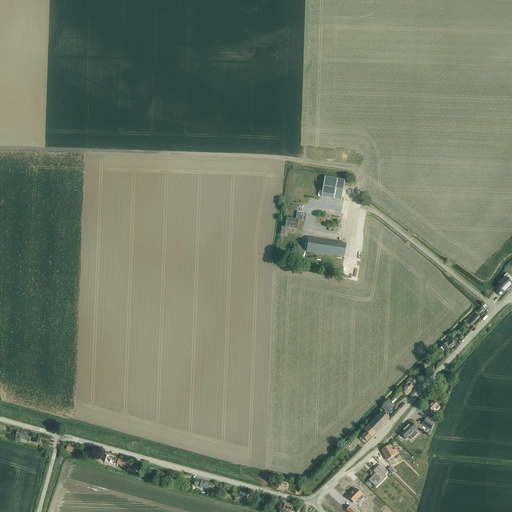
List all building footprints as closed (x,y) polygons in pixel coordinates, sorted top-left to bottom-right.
[(341,201),(344,181),(325,178),(321,197),(341,201)] [(286,220),(285,227),(297,229),(299,218),(302,218),(303,213),(297,212),(296,220),(286,219),(286,220)] [(344,258),(346,244),(309,238),(307,252),(344,258)] [(502,285),(499,288),(503,292),(511,283),(511,282),(511,280),(511,277),(507,273),(504,276),(505,277),(500,283),(502,285)] [(481,318),(478,314),(469,323),(472,327),(481,318)] [(454,345),(451,341),(449,344),(447,342),(442,347),(447,353),(451,350),(450,349),(454,345)] [(408,382),(402,388),(404,389),(402,391),(406,395),(413,388),(408,382)] [(439,407),(433,401),(426,409),(430,413),(434,408),(436,410),(437,410),(439,408),(439,407)] [(387,402),(381,408),(387,414),(394,408),(387,402)] [(371,437),(389,418),(381,411),(363,430),(366,432),(362,436),(366,441),(370,436),(371,437)] [(430,430),(434,425),(426,419),(424,422),(422,424),(430,430)] [(406,427),(400,434),(403,437),(405,439),(409,436),(412,439),(417,434),(414,431),(417,428),(414,426),(411,423),(406,427)] [(20,438),(27,440),(29,434),(17,431),(15,438),(20,439),(20,438)] [(36,436),(34,442),(41,444),(43,438),(36,436)] [(395,449),(393,450),(390,445),(381,450),(387,460),(396,455),(398,454),(395,449)] [(106,456),(105,463),(115,466),(116,461),(118,462),(117,465),(120,466),(120,467),(123,468),(125,461),(119,459),(118,460),(116,459),(117,459),(106,456)] [(376,473),(369,480),(372,483),(375,481),(378,484),(382,480),(383,480),(386,477),(384,475),(387,472),(379,464),(373,471),(376,473)] [(348,474),(346,476),(355,484),(357,482),(348,474)] [(212,490),(213,484),(196,481),(195,487),(212,490)] [(285,491),(287,483),(280,482),(278,490),(285,491)] [(365,497),(356,488),(348,497),(354,503),(359,498),(361,500),(365,497)] [(282,506),(281,509),(283,509),(291,511),(293,505),(285,503),(284,506),(282,506)]
